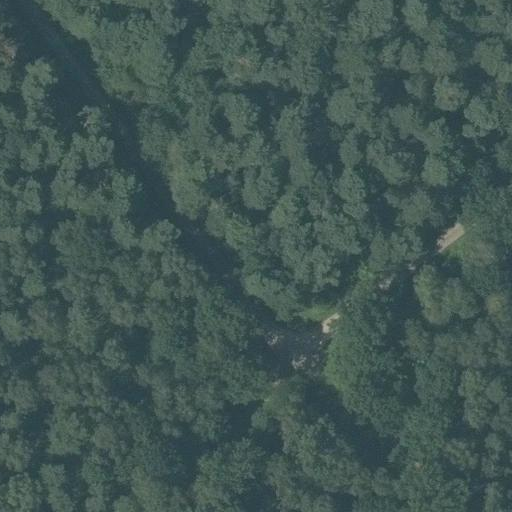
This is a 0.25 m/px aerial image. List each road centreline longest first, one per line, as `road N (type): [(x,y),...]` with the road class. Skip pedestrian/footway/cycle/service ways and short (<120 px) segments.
road 1 (track): [(511,189),(276,366)]
road 2 (track): [(276,366),(195,511)]
